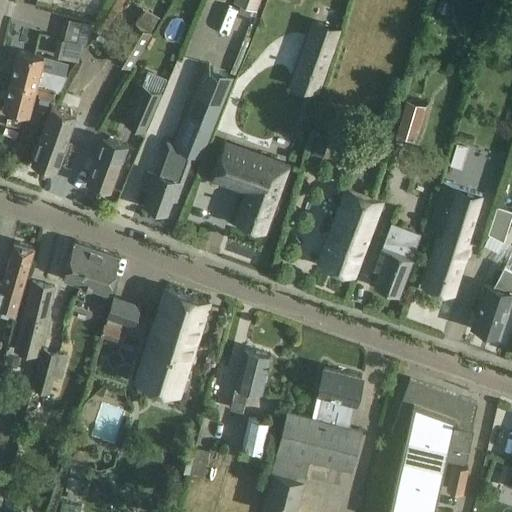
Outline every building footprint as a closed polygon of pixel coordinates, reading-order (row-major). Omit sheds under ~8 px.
[(233,0),(233,1),(256,10),(259,0),(233,0)] [(441,0),(439,0),(436,11),(444,14),(448,2),(441,0)] [(134,21),(133,20),(112,57),(131,68),(152,31),(151,30),(159,16),(143,6),(134,21)] [(313,18),(289,83),(318,93),(341,28),(313,18)] [(96,35),(90,46),(100,51),(106,41),(96,35)] [(82,43),(63,38),(58,55),(78,60),(82,43)] [(18,50),(11,79),(56,91),(56,90),(60,91),(67,74),(40,68),(43,56),(18,50)] [(206,64),(172,148),(198,157),(231,75),(206,64)] [(110,66),(86,107),(99,115),(124,73),(110,66)] [(56,91),(11,79),(3,109),(29,115),(35,90),(40,92),(39,96),(54,99),(56,91)] [(142,84),(126,121),(145,129),(161,92),(149,87),(144,85),(142,84)] [(405,95),(395,129),(419,135),(428,101),(405,95)] [(55,172),(76,114),(51,105),(31,163),(55,172)] [(318,134),(311,156),(321,159),(324,151),(329,138),(330,137),(318,134)] [(329,138),(324,151),(338,155),(342,142),(329,138)] [(98,150),(93,164),(86,182),(110,191),(121,159),(123,160),(128,145),(115,140),(115,141),(112,140),(98,150)] [(289,164),(225,141),(212,176),(246,188),(235,221),(264,231),(289,164)] [(461,168),(467,151),(455,147),(450,164),(461,168)] [(160,160),(151,184),(144,203),(167,211),(172,197),(177,199),(191,159),(169,151),(166,162),(160,160)] [(437,233),(428,265),(422,285),(453,294),(469,242),(466,241),(481,193),(443,182),(428,230),(437,233)] [(383,200),(347,186),(318,261),(354,275),(383,200)] [(497,205),(488,233),(489,234),(503,241),(504,240),(511,215),(511,209),(501,206),(497,205)] [(391,222),(382,247),(375,266),(380,268),(374,283),(399,292),(421,233),(391,222)] [(61,276),(107,291),(119,255),(74,240),(61,276)] [(34,246),(15,241),(3,281),(0,279),(0,309),(14,313),(34,246)] [(499,335),(506,316),(511,296),(511,272),(504,269),(498,287),(485,283),(471,325),(499,335)] [(33,281),(28,300),(16,350),(37,355),(54,286),(33,281)] [(166,286),(160,305),(135,378),(178,393),(209,300),(166,286)] [(114,296),(107,316),(125,323),(132,302),(114,296)] [(105,322),(101,336),(117,341),(121,327),(105,322)] [(61,382),(65,369),(68,354),(43,347),(33,386),(50,390),(53,380),(61,382)] [(261,390),(266,373),(271,354),(245,347),(229,408),(241,411),(247,386),(261,390)] [(356,402),(357,396),(362,376),(324,367),(317,393),(321,394),(315,417),(287,410),(261,511),(294,511),(309,458),(351,468),(361,428),(350,425),(354,402),(356,402)] [(390,431),(405,437),(389,511),(433,511),(446,458),(466,462),(474,429),(471,428),(477,402),(410,378),(390,431)] [(265,452),(261,451),(268,421),(248,416),(239,457),(262,463),(265,452)] [(76,432),(78,434),(76,440),(83,442),(85,436),(86,436),(88,429),(84,425),(77,426),(76,432)] [(197,447),(190,471),(203,475),(210,450),(197,447)] [(180,469),(190,471),(195,451),(185,449),(180,469)] [(462,492),(468,466),(453,463),(447,488),(462,492)] [(65,489),(79,493),(85,467),(71,464),(69,473),(71,473),(70,475),(69,475),(65,489)] [(62,502),(59,511),(79,511),(81,506),(62,502)]
